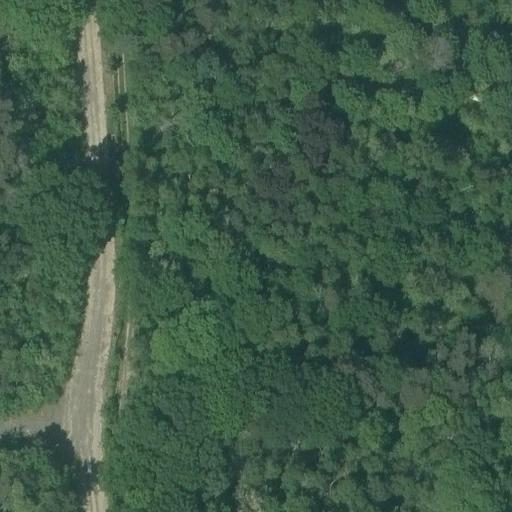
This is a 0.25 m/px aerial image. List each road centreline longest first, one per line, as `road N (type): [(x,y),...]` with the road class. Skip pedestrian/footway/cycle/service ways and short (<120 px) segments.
road 1 (track): [(116,0),(137,277),(123,407)]
road 2 (track): [(123,407),(314,355),(511,324)]
